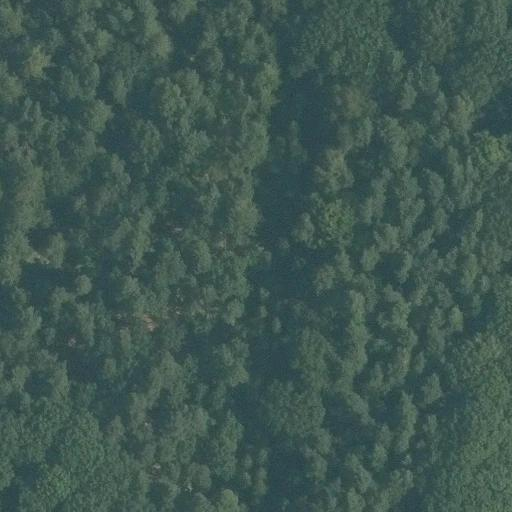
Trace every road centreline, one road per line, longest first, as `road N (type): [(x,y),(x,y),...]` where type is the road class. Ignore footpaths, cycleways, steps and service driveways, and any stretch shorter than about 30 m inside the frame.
road 1 (track): [(249,511),(295,89)]
road 2 (unclassified): [(0,311),(253,0)]
